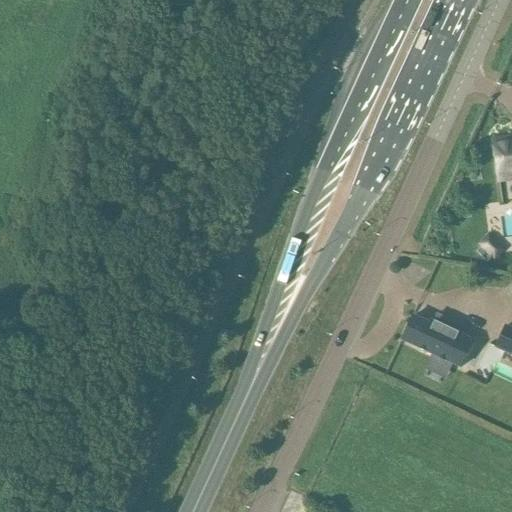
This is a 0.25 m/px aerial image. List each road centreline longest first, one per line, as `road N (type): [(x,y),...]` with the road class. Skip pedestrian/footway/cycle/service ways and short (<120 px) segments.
road 1 (primary): [(201,511),(455,0)]
road 2 (unclassified): [(260,511),(499,0)]
road 3 (unclassified): [(121,511),(358,0)]
road 4 (primary): [(408,0),(310,199),(253,363),(184,511)]
